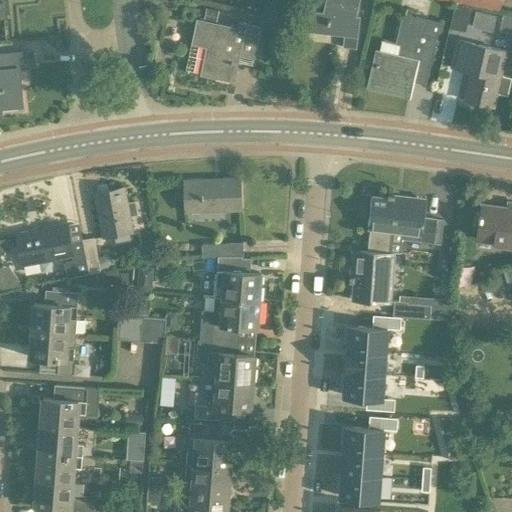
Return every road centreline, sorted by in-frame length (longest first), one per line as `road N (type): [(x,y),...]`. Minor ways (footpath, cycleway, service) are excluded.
road 1 (residential): [(290,511),(316,133)]
road 2 (tertiary): [(316,133),(511,159)]
road 3 (tertiary): [(131,137),(316,133)]
road 4 (tertiary): [(0,162),(131,137)]
